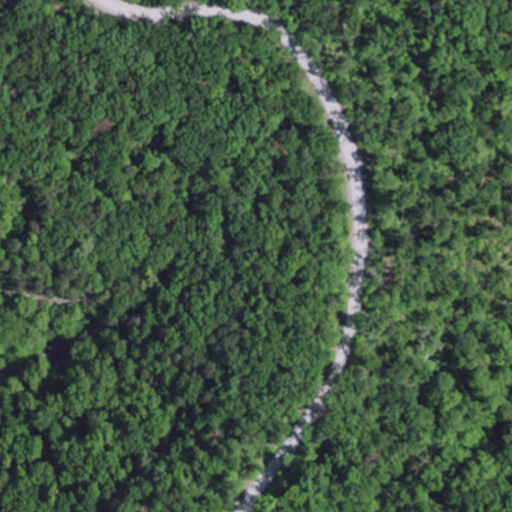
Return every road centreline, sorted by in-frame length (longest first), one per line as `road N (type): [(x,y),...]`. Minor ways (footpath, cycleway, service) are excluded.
road 1 (residential): [(243,511),(341,363),(359,265),(350,157),(281,33),(233,16),(166,17),(106,0)]
road 2 (secondary): [(0,377),(80,328),(161,299)]
